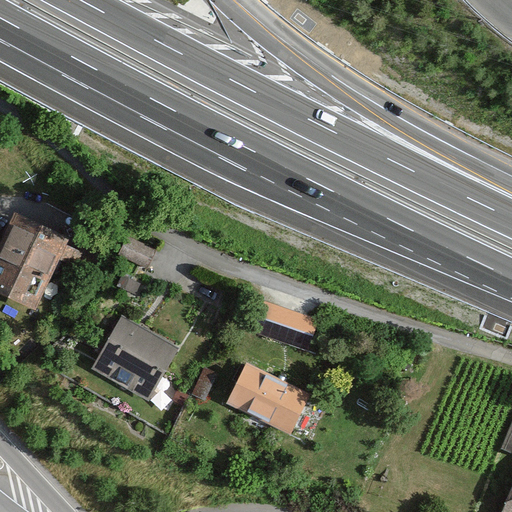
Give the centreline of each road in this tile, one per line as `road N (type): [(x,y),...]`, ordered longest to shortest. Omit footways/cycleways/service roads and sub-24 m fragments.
road 1 (residential): [(511,357),(179,243),(18,108),(0,104)]
road 2 (motorway): [(32,40),(511,282)]
road 3 (motorway): [(511,214),(89,0)]
road 4 (motorway): [(511,178),(310,54),(240,0)]
